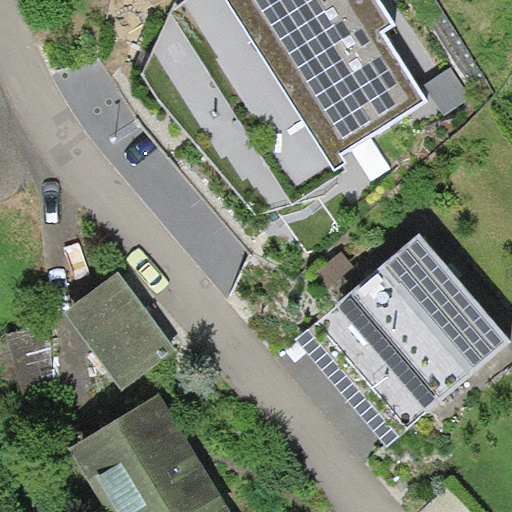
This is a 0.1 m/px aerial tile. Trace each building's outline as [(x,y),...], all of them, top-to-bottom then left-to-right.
[(224,0),(336,176),(348,168),(343,159),(429,105),(385,35),(397,28),(378,0),(224,0)] [(420,239),(310,330),(399,437),(425,415),(427,417),(511,348),(420,239)] [(119,274),(64,315),(122,394),(178,353),(119,274)] [(44,327),(0,338),(0,404),(0,405),(60,389),(44,327)] [(163,397),(69,453),(104,511),(232,511),(200,458),(163,397)]
